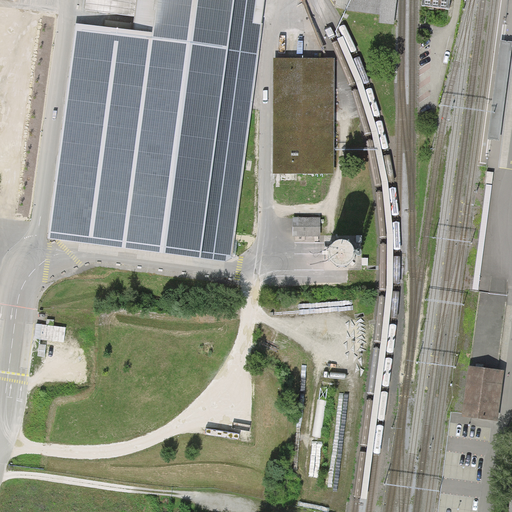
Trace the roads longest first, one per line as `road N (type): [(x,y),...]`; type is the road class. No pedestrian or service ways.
road 1 (track): [(0,438),(86,452),(132,447),(203,409),(243,347),(256,263)]
road 2 (track): [(0,477),(46,476),(288,511)]
road 3 (unclassified): [(20,292),(0,438)]
road 4 (unclassified): [(486,511),(511,394)]
